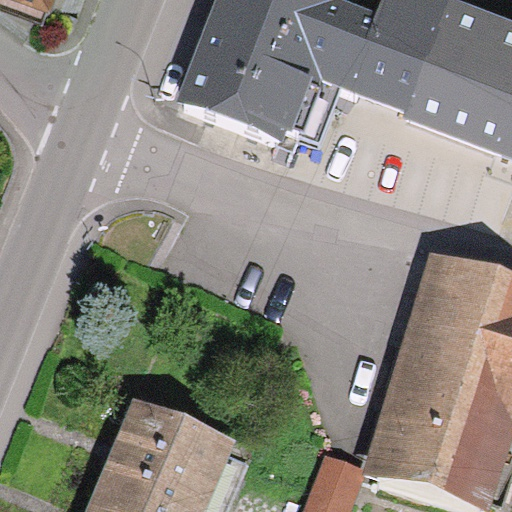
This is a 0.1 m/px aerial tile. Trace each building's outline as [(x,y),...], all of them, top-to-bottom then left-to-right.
[(306,72),(335,83),(350,89),(356,75),(376,21),(321,0),(214,0),(174,107),(278,146),(291,110),(306,72)] [(384,0),(376,21),(356,75),(491,126),(511,71),(511,37),(413,0),(384,0)] [(306,72),(291,110),(320,121),(335,83),(306,72)] [(408,364),(511,397),(511,276),(442,254),(408,364)] [(511,397),(408,364),(373,475),(480,508),(506,425),(511,426),(511,397)] [(193,511),(222,440),(131,405),(88,511),(193,511)] [(341,511),(354,465),(319,456),(304,511),(341,511)]
